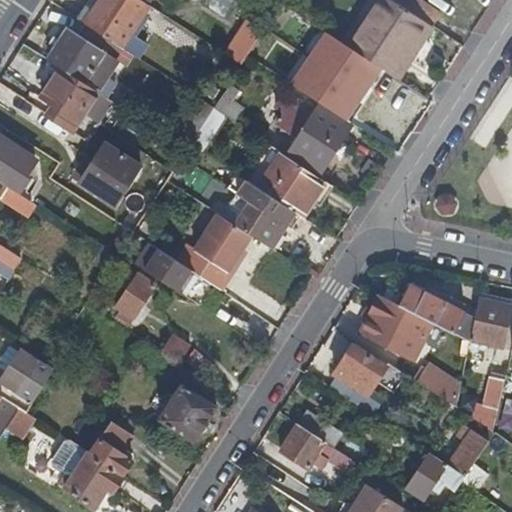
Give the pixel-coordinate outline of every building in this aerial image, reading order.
[(97,1),(96,0),(91,0),(78,22),(82,24),(97,1)] [(97,0),(97,1),(82,24),(85,26),(122,50),(132,34),(149,7),(146,4),(139,0),(97,0)] [(390,0),(380,0),(349,48),(391,76),(425,22),(390,0)] [(390,0),(425,22),(430,26),(437,14),(417,1),(415,0),(390,0)] [(277,70),(309,22),(281,4),(269,22),(260,36),(252,48),(246,57),(286,82),(291,74),(283,68),(280,72),(277,70)] [(331,37),(309,22),(277,70),(280,72),(283,68),(291,74),(297,77),(301,71),(314,52),(319,56),(331,37)] [(122,50),(85,26),(77,38),(68,31),(60,44),(52,39),(48,46),(55,51),(47,63),(59,71),(96,95),(104,100),(114,86),(105,80),(116,63),(124,67),(131,56),(122,50)] [(247,27),(239,39),(252,48),(260,36),(247,27)] [(132,34),(122,50),(131,56),(138,60),(148,44),(132,34)] [(239,39),(226,57),(240,66),(246,57),(252,48),(239,39)] [(72,133),(96,95),(59,71),(40,101),(48,106),(53,109),(47,116),(72,133)] [(359,130),(371,138),(381,123),(301,71),(297,77),(291,86),(303,93),(317,103),(359,130)] [(214,105),(236,118),(245,103),(224,90),(214,105)] [(349,146),(359,130),(317,103),(311,112),(280,92),(271,105),(280,111),(272,124),(288,134),(276,151),(280,153),(325,183),(349,146)] [(180,129),(170,143),(185,152),(189,146),(200,128),(213,109),(199,100),(180,129)] [(53,109),(48,106),(43,113),(47,116),(53,109)] [(225,118),(213,109),(200,128),(189,146),(201,154),(225,118)] [(166,120),(157,134),(170,143),(180,129),(166,120)] [(0,138),(0,176),(0,175),(17,186),(33,160),(0,138)] [(92,160),(88,166),(95,170),(110,147),(103,143),(92,160)] [(138,165),(110,147),(95,170),(88,166),(78,182),(77,183),(112,206),(138,165)] [(304,218),(326,183),(325,183),(280,153),(258,188),(304,218)] [(84,154),(80,160),(88,166),(92,160),(84,154)] [(69,176),(78,182),(88,166),(80,160),(69,176)] [(31,178),(20,196),(30,203),(41,184),(31,178)] [(270,249),(294,213),(246,183),(231,206),(243,214),(235,227),(251,237),(270,249)] [(0,198),(27,216),(34,205),(30,203),(20,196),(6,187),(0,195),(0,198)] [(440,216),(457,210),(450,192),(434,198),(440,216)] [(243,214),(231,206),(223,219),(235,227),(243,214)] [(186,245),(175,262),(199,278),(220,291),(231,274),(228,272),(242,250),(251,237),(235,227),(223,219),(217,215),(194,251),(186,245)] [(148,244),(134,265),(140,269),(159,282),(177,294),(190,274),(194,277),(198,280),(199,278),(175,262),(148,244)] [(0,274),(8,280),(21,261),(0,246),(0,274)] [(245,252),(242,250),(228,272),(231,274),(245,252)] [(125,279),(134,265),(118,255),(116,259),(109,269),(125,279)] [(140,269),(116,308),(134,319),(159,282),(140,269)] [(181,296),(194,277),(190,274),(177,294),(181,296)] [(410,288),(400,308),(431,323),(469,342),(475,311),(429,288),(426,295),(410,288)] [(412,361),(431,323),(400,308),(378,297),(360,334),(412,361)] [(511,306),(478,299),(475,311),(469,342),(501,349),(511,306)] [(116,308),(115,317),(127,325),(134,319),(116,308)] [(171,336),(160,354),(174,363),(177,365),(188,348),(171,336)] [(166,375),(174,363),(160,354),(150,347),(142,359),(166,375)] [(365,397),(385,369),(351,347),(332,375),(365,397)] [(1,383),(25,398),(46,366),(22,351),(1,383)] [(33,403),(54,371),(46,366),(25,398),(33,403)] [(430,375),(432,370),(425,367),(423,370),(430,375)] [(454,408),(459,384),(432,370),(430,375),(423,370),(415,383),(454,408)] [(476,404),(470,419),(482,427),(492,433),(504,382),(489,379),(482,407),(476,404)] [(193,441),(215,408),(181,386),(174,397),(168,393),(165,399),(156,394),(149,405),(163,414),(159,420),(193,441)] [(0,387),(0,397),(1,398),(18,409),(23,402),(0,387)] [(0,397),(0,437),(5,430),(18,409),(1,398),(0,397)] [(30,407),(23,402),(18,409),(26,414),(30,407)] [(18,409),(5,430),(21,440),(34,419),(26,414),(18,409)] [(305,411),(296,425),(297,425),(324,443),(326,444),(335,430),(305,411)] [(111,423),(90,455),(122,476),(132,461),(117,452),(129,434),(111,423)] [(307,470),(324,443),(297,425),(279,452),(307,470)] [(471,431),(447,467),(463,478),(471,466),(494,434),(492,433),(482,427),(477,435),(471,431)] [(113,494),(124,477),(122,476),(90,455),(88,454),(71,443),(53,471),(70,482),(64,491),(95,511),(108,490),(113,494)] [(444,491),(451,495),(459,484),(463,478),(447,467),(428,454),(406,489),(424,501),(431,490),(436,494),(443,483),(448,486),(444,491)] [(485,476),(471,466),(463,478),(459,484),(473,493),(485,476)] [(403,511),(406,508),(369,484),(353,511),(403,511)]
